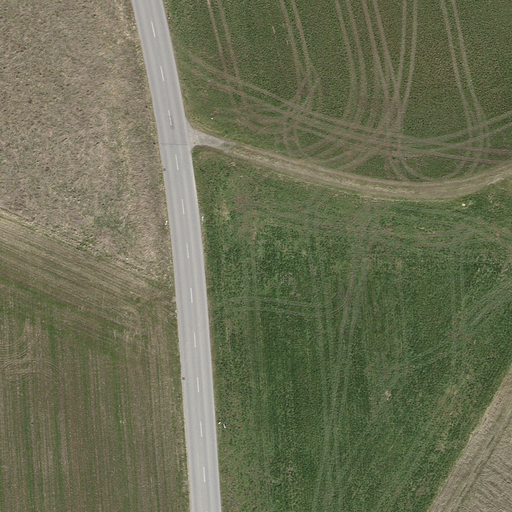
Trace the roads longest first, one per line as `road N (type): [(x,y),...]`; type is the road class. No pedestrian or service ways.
road 1 (tertiary): [(143,0),(174,136),(204,511)]
road 2 (track): [(511,165),(469,187),(347,182),(174,136)]
